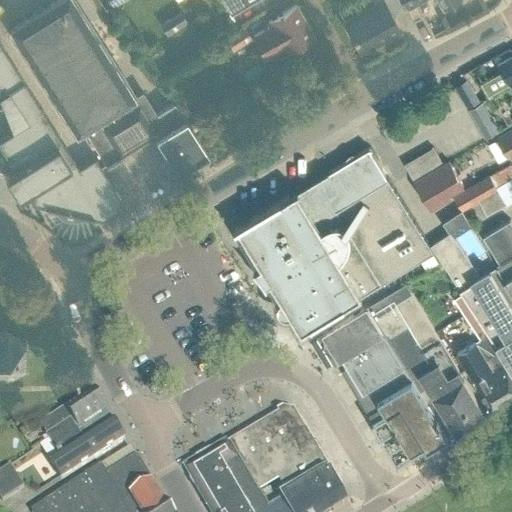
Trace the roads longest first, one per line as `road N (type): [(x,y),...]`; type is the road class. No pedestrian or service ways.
road 1 (residential): [(72,278),(365,98)]
road 2 (residential): [(386,501),(324,396),(284,370),(240,374),(147,428)]
road 3 (residential): [(147,428),(89,334),(72,278)]
road 4 (residential): [(365,98),(511,16)]
road 5 (residential): [(386,501),(511,421)]
